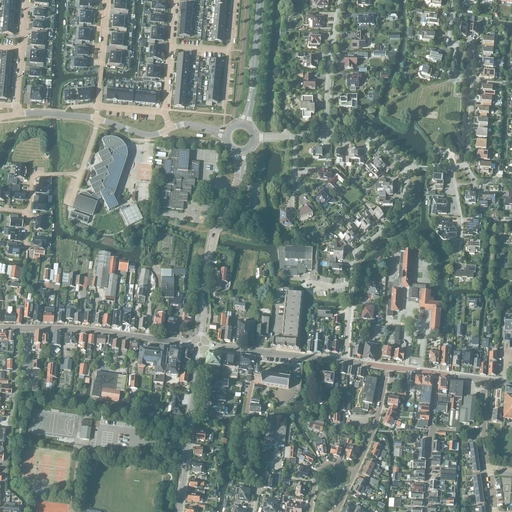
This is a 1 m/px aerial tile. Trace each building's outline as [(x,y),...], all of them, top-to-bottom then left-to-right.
[(86,0),(76,0),(76,2),(80,3),(79,7),(88,8),(89,8),(91,8),(91,7),(92,7),(93,3),(92,3),(92,1),(86,1),(86,0)] [(153,3),(152,10),(165,11),(165,7),(165,4),(162,4),(162,1),(156,0),(156,4),(153,3)] [(318,7),(318,8),(324,8),(324,7),(327,7),(327,0),(312,0),(313,5),(316,5),(316,7),(318,7)] [(127,5),(114,4),(114,8),(114,10),(122,11),(121,14),(128,14),(128,11),(127,11),(127,5)] [(35,13),(34,13),(34,17),(45,18),(45,11),(43,11),(43,8),(37,8),(37,11),(35,11),(35,13)] [(78,9),(77,18),(90,19),(90,18),(90,17),(90,16),(92,16),(92,13),(84,13),(84,10),(78,9)] [(426,24),(429,24),(429,27),(433,27),(434,25),(439,25),(439,20),(439,18),(433,17),(433,13),(425,12),(424,19),(422,18),(421,24),(426,24)] [(152,16),(151,23),(164,24),(164,20),(164,17),(161,17),(161,14),(155,13),(155,16),(152,16)] [(309,19),(313,19),(313,28),(322,28),(323,24),(324,24),(324,17),(315,17),(315,14),(309,14),(309,19)] [(365,17),(359,17),(359,25),(361,25),(361,27),(369,27),(369,25),(374,25),(375,20),(373,20),(373,18),(376,18),(376,14),(365,14),(365,17)] [(113,19),(112,22),(123,23),(123,24),(126,24),(126,18),(127,19),(128,15),(121,15),(121,18),(113,17),(113,19)] [(75,23),(74,27),(76,27),(83,27),(83,24),(91,25),(91,21),(90,21),(90,19),(77,18),(77,23),(75,23)] [(34,25),(33,25),(33,29),(43,30),(43,23),(46,24),(46,20),(36,20),(36,22),(34,22),(34,25)] [(123,23),(112,22),(112,26),(113,26),(112,28),(120,29),(120,32),(126,32),(126,29),(123,29),(123,24),(123,23)] [(458,32),(461,32),(460,35),(461,35),(466,38),(467,26),(461,25),(461,26),(459,26),(459,25),(458,25),(458,32)] [(473,33),(473,34),(478,36),(480,25),(474,25),(471,25),(470,32),(473,33)] [(150,29),(151,29),(150,35),(163,36),(163,35),(164,35),(164,30),(157,30),(157,26),(151,26),(150,29)] [(76,27),(76,35),(89,37),(89,36),(89,31),(82,30),(83,27),(76,27)] [(422,41),(434,42),(435,35),(426,34),(427,31),(419,30),(418,36),(422,36),(422,41)] [(46,32),(40,32),(39,35),(32,34),(32,40),(42,41),(43,36),(46,36),(46,32)] [(112,35),(111,41),(124,42),(125,37),(126,37),(126,33),(120,33),(120,36),(112,35)] [(370,34),(364,34),(358,33),(358,39),(352,39),(352,47),(365,48),(365,46),(366,46),(367,44),(367,43),(366,41),(365,41),(365,40),(368,39),(370,39),(370,34)] [(309,48),(317,48),(317,45),(320,45),(320,41),(321,41),(321,38),(320,38),(320,37),(318,37),(318,34),(311,34),(311,37),(310,37),(310,45),(309,45),(309,48)] [(89,37),(76,35),(75,44),(81,45),(82,42),(89,42),(90,38),(89,38),(89,37)] [(164,37),(163,37),(163,36),(150,35),(150,40),(149,40),(148,44),(155,44),(155,41),(163,42),(164,37)] [(485,44),(484,47),(494,48),(494,45),(494,39),(491,38),(482,38),(484,44),(485,44)] [(45,47),(42,46),(42,41),(32,40),(31,46),(38,46),(38,49),(44,50),(45,47)] [(124,42),(111,41),(111,46),(119,47),(118,50),(127,51),(127,47),(124,47),(124,42)] [(85,49),(85,46),(78,45),(78,49),(77,55),(87,56),(87,52),(87,50),(85,49)] [(155,45),(148,45),(148,48),(149,48),(149,54),(161,55),(161,54),(162,49),(154,49),(155,45)] [(427,51),(431,52),(429,59),(433,60),(433,62),(441,64),(443,57),(439,56),(439,55),(438,54),(435,53),(436,50),(428,48),(428,49),(427,49),(427,51)] [(44,50),(38,49),(38,52),(31,52),(30,58),(41,58),(41,53),(44,53),(44,50)] [(485,55),(485,58),(491,58),(491,56),(495,56),(496,50),(483,49),(484,55),(485,55)] [(110,53),(110,59),(123,60),(123,55),(124,55),(125,51),(118,51),(118,54),(110,53)] [(11,55),(0,53),(0,60),(1,60),(10,61),(11,55)] [(161,55),(149,54),(148,59),(146,59),(146,62),(153,63),(153,60),(162,61),(162,56),(161,56),(161,55)] [(298,58),(303,58),(303,61),(307,61),(307,68),(316,68),(316,65),(318,65),(318,61),(316,61),(316,57),(305,57),(305,54),(298,54),(298,58)] [(345,66),(346,66),(346,68),(345,68),(345,69),(353,69),(353,66),(357,66),(357,59),(368,59),(368,54),(356,54),(356,57),(345,57),(345,66)] [(43,67),(44,58),(41,58),(30,58),(30,63),(37,64),(36,67),(43,67)] [(74,61),(74,68),(79,68),(79,69),(83,69),(83,68),(86,69),(86,65),(86,64),(86,62),(84,62),(84,58),(75,58),(75,61),(74,61)] [(216,59),(210,58),(209,67),(211,67),(220,68),(221,62),(216,62),(216,59)] [(491,58),(485,58),(484,61),(483,61),(481,67),(493,68),(494,62),(493,62),(494,59),(491,58)] [(123,60),(110,59),(109,64),(117,65),(117,68),(123,69),(123,65),(122,65),(123,60)] [(153,64),(146,64),(145,73),(160,74),(160,73),(160,68),(153,68),(153,64)] [(32,67),(31,70),(30,70),(29,73),(28,77),(38,78),(39,71),(38,71),(38,68),(32,67)] [(419,73),(419,74),(419,75),(420,75),(420,76),(420,77),(421,77),(421,78),(422,78),(423,79),(424,79),(425,76),(436,79),(438,73),(430,71),(431,69),(424,67),(422,72),(419,71),(419,72),(419,73)] [(495,73),(495,70),(486,69),(486,72),(484,72),(482,78),(494,79),(495,73)] [(160,74),(145,73),(144,78),(142,78),(142,81),(151,82),(152,79),(160,80),(160,75),(159,75),(160,74)] [(350,87),(350,91),(356,91),(356,87),(358,87),(358,80),(361,80),(362,74),(354,74),(353,78),(347,78),(347,79),(347,80),(346,81),(346,82),(346,83),(346,84),(347,84),(347,85),(347,86),(347,87),(350,87)] [(304,89),(315,89),(315,81),(312,81),(312,76),(305,75),(305,81),(304,81),(304,83),(303,83),(303,84),(303,86),(303,87),(304,87),(304,89)] [(32,87),(27,86),(27,93),(31,93),(30,101),(35,101),(36,101),(37,90),(31,89),(32,87)] [(493,87),(482,86),(483,92),(484,92),(484,95),(490,96),(495,96),(495,87),(493,87)] [(77,87),(74,87),(74,89),(74,95),(77,95),(78,102),(84,101),(83,88),(77,89),(77,87)] [(92,87),(83,88),(84,101),(89,101),(89,94),(92,94),(92,87)] [(42,90),(37,90),(36,101),(41,102),(42,96),(47,97),(48,88),(42,88),(42,90)] [(113,89),(104,88),(103,94),(107,95),(106,100),(112,101),(112,91),(113,91),(113,89)] [(74,95),(74,89),(70,89),(71,92),(64,93),(65,103),(69,102),(72,101),(71,95),(74,95)] [(160,93),(151,92),(151,94),(150,104),(156,105),(156,99),(160,99),(160,93)] [(339,101),(339,105),(341,105),(341,107),(344,107),(344,108),(347,108),(347,110),(348,111),(350,111),(351,110),(351,108),(353,108),(357,108),(357,101),(357,96),(347,96),(347,101),(339,101)] [(212,106),(212,103),(217,103),(218,98),(206,97),(206,105),(212,106)] [(313,97),(302,97),(303,103),(300,103),(301,111),(303,111),(303,118),(311,118),(311,114),(314,114),(314,107),(313,107),(313,97)] [(483,103),(483,106),(491,107),(491,104),(494,104),(494,98),(481,97),(482,103),(483,103)] [(481,114),(480,117),(487,118),(487,115),(489,115),(489,109),(478,108),(479,114),(481,114)] [(480,125),(480,128),(486,129),(487,129),(488,126),(488,120),(477,119),(479,125),(480,125)] [(486,129),(480,128),(479,131),(478,131),(476,137),(487,138),(487,132),(486,132),(486,129)] [(76,196),(76,197),(72,208),(93,216),(98,200),(102,198),(109,212),(118,207),(113,198),(126,160),(127,158),(127,157),(127,155),(127,154),(127,152),(127,151),(126,149),(125,148),(125,146),(124,145),(123,144),(122,143),(121,142),(120,141),(119,140),(117,139),(116,139),(114,138),(113,138),(111,137),(110,137),(108,137),(107,138),(105,138),(104,138),(103,139),(102,139),(107,150),(98,155),(102,164),(93,168),(97,177),(88,182),(94,194),(91,197),(89,195),(88,194),(87,194),(87,193),(86,193),(85,193),(84,193),(83,193),(82,193),(81,193),(81,194),(80,194),(80,195),(79,195),(79,196),(78,197),(76,196)] [(475,148),(486,149),(487,143),(486,143),(487,140),(479,139),(479,142),(477,142),(475,148)] [(313,158),(319,158),(319,160),(326,160),(326,150),(319,150),(319,149),(313,149),(312,149),(312,154),(313,154),(313,158)] [(340,164),(346,164),(346,157),(343,157),(343,150),(341,150),(338,149),(337,150),(337,151),(337,153),(335,154),(336,157),(337,157),(337,160),(339,160),(340,164)] [(352,160),(355,160),(355,150),(354,150),(351,149),(351,150),(349,150),(349,157),(346,157),(346,164),(350,164),(352,164),(352,160)] [(355,150),(355,160),(357,160),(358,164),(364,164),(364,157),(361,157),(361,150),(359,150),(359,149),(355,150)] [(171,209),(183,210),(184,202),(187,202),(188,195),(191,195),(192,188),(195,188),(195,181),(198,181),(198,178),(200,162),(189,162),(190,152),(172,150),(171,161),(164,161),(163,175),(170,176),(169,178),(166,178),(166,185),(163,185),(162,192),(159,192),(159,200),(162,200),(161,207),(172,208),(171,209)] [(487,154),(488,151),(480,150),(480,153),(479,153),(478,154),(477,159),(490,160),(490,154),(487,154)] [(373,167),(374,169),(381,162),(381,161),(380,159),(378,159),(377,158),(372,163),(370,161),(365,165),(370,170),(373,167)] [(372,172),(378,178),(383,174),(380,171),(385,167),(384,165),(385,164),(382,162),(382,163),(381,162),(374,169),(372,172)] [(488,173),(488,174),(489,174),(489,175),(493,175),(493,170),(491,170),(491,164),(479,163),(480,169),(484,170),(484,172),(483,172),(483,173),(488,173)] [(25,172),(26,167),(16,167),(15,177),(9,176),(8,184),(16,185),(17,179),(24,179),(25,175),(26,172),(25,172)] [(326,171),(326,170),(323,170),(323,171),(321,171),(321,173),(319,173),(319,177),(321,177),(321,179),(328,179),(328,183),(332,183),(334,182),(334,174),(333,172),(332,172),(332,171),(326,171)] [(339,174),(337,176),(341,180),(340,181),(343,184),(346,182),(342,178),(343,178),(339,174)] [(436,186),(436,189),(443,190),(443,186),(444,177),(442,177),(442,176),(441,176),(441,177),(437,177),(437,176),(436,176),(435,176),(434,176),(433,176),(433,177),(432,178),(432,179),(432,180),(432,181),(433,181),(433,182),(434,182),(435,183),(436,183),(437,183),(437,186),(435,186),(436,186)] [(45,186),(46,181),(39,180),(39,186),(36,185),(35,193),(45,194),(46,186),(45,186)] [(379,189),(383,189),(393,189),(393,188),(394,185),(393,185),(393,183),(386,183),(386,180),(379,180),(379,189)] [(12,186),(12,192),(15,192),(14,199),(25,200),(25,193),(18,192),(19,186),(12,186)] [(322,187),(319,190),(322,193),(315,199),(322,207),(327,203),(328,203),(329,203),(330,204),(331,204),(332,204),(333,203),(334,203),(335,202),(336,202),(336,201),(322,186),(321,186),(322,187)] [(5,190),(0,189),(0,200),(4,201),(4,198),(9,198),(10,192),(5,191),(5,190)] [(379,193),(379,198),(386,198),(386,195),(393,195),(393,193),(394,193),(393,189),(383,189),(383,191),(379,192),(379,193)] [(466,193),(465,201),(468,201),(468,204),(472,204),(475,204),(475,201),(478,201),(479,195),(476,195),(476,194),(471,194),(471,193),(466,193)] [(479,208),(487,208),(487,202),(495,202),(495,193),(483,193),(483,199),(480,199),(479,208)] [(45,198),(39,197),(38,203),(34,202),(34,210),(45,211),(45,203),(45,198)] [(438,214),(447,214),(447,205),(446,205),(446,200),(443,199),(443,197),(444,197),(438,197),(438,199),(433,199),(436,205),(438,205),(438,214)] [(386,198),(379,198),(379,204),(383,204),(383,207),(385,207),(385,210),(387,211),(389,212),(391,210),(392,209),(391,208),(391,207),(392,207),(393,207),(393,206),(394,206),(393,203),(393,201),(386,201),(386,198)] [(306,206),(307,208),(300,210),(300,219),(308,216),(308,217),(309,218),(310,218),(311,218),(312,218),(312,217),(313,216),(313,215),(313,214),(311,212),(314,210),(309,203),(306,206)] [(121,213),(128,228),(143,220),(135,206),(127,210),(121,213)] [(373,208),(368,212),(372,217),(375,215),(379,221),(380,220),(381,220),(384,219),(383,218),(384,217),(383,216),(378,210),(376,211),(373,208)] [(281,225),(283,225),(284,226),(286,226),(286,225),(292,225),(292,210),(281,210),(281,218),(280,218),(280,222),(281,223),(281,225)] [(89,218),(71,212),(69,218),(87,224),(89,218)] [(365,215),(364,216),(361,217),(364,221),(370,228),(371,228),(374,227),(373,225),(374,224),(370,219),(372,217),(368,212),(365,215)] [(23,220),(16,219),(16,216),(10,215),(10,219),(11,219),(10,227),(22,228),(23,220)] [(370,228),(364,221),(361,217),(354,223),(358,228),(361,226),(365,232),(366,231),(368,232),(370,229),(369,229),(370,228)] [(35,229),(35,230),(43,231),(44,219),(37,218),(36,226),(35,226),(34,229),(35,229)] [(457,237),(457,234),(457,230),(456,230),(456,228),(455,228),(454,227),(453,227),(453,224),(449,224),(449,220),(439,219),(439,226),(447,227),(446,232),(446,234),(437,233),(443,240),(456,241),(456,237),(457,237)] [(69,220),(68,224),(86,231),(87,227),(69,220)] [(467,223),(467,230),(465,230),(465,236),(473,236),(473,233),(477,233),(477,232),(478,224),(479,224),(479,220),(472,220),(472,223),(467,223)] [(350,232),(348,233),(354,241),(354,240),(355,241),(358,239),(357,238),(358,237),(354,231),(357,229),(353,224),(348,228),(350,232)] [(15,230),(8,230),(8,236),(10,236),(10,241),(21,242),(21,240),(22,240),(22,236),(21,235),(21,234),(19,234),(14,233),(15,230)] [(354,241),(348,233),(346,235),(343,232),(342,233),(338,236),(342,241),(345,239),(349,244),(350,243),(352,244),(354,241),(353,241),(354,241)] [(116,241),(104,237),(102,243),(114,246),(116,241)] [(45,247),(46,239),(34,238),(33,245),(38,246),(38,249),(45,250),(45,247)] [(469,252),(469,254),(475,254),(475,253),(476,247),(480,248),(481,240),(469,240),(468,247),(467,247),(467,252),(469,252)] [(16,244),(8,243),(8,247),(9,247),(8,255),(19,255),(20,248),(16,247),(16,244)] [(330,253),(334,253),(337,254),(344,254),(345,250),(344,250),(344,248),(337,248),(337,244),(331,244),(330,248),(330,250),(330,253)] [(284,272),(284,276),(297,277),(297,276),(299,276),(299,274),(305,274),(305,271),(312,271),(313,249),(286,247),(286,248),(278,247),(280,272),(283,272),(284,272)] [(44,251),(34,250),(33,259),(39,260),(40,255),(44,256),(44,251)] [(403,288),(410,288),(410,284),(411,266),(412,251),(404,251),(401,251),(400,266),(399,279),(393,284),(390,284),(387,317),(392,317),(393,311),(399,312),(400,290),(403,288)] [(99,253),(96,277),(98,277),(96,288),(107,289),(106,296),(115,298),(117,276),(114,276),(108,275),(110,258),(111,254),(99,253)] [(330,258),(329,262),(336,262),(336,259),(343,260),(343,258),(345,258),(344,255),(344,254),(337,254),(334,253),(334,256),(330,256),(330,258)] [(110,258),(108,275),(114,276),(116,259),(110,258)] [(127,272),(128,262),(121,260),(120,268),(125,268),(124,272),(127,272)] [(329,262),(329,271),(335,271),(334,275),(339,275),(340,272),(341,272),(342,272),(342,271),(343,271),(343,268),(342,268),(342,266),(335,265),(336,262),(329,262)] [(6,278),(17,280),(18,268),(8,266),(6,278)] [(467,278),(473,279),(474,273),(476,273),(476,266),(466,266),(466,272),(460,272),(460,271),(455,272),(455,278),(461,278),(461,277),(467,277),(467,278)] [(149,271),(141,270),(139,287),(140,287),(138,297),(137,297),(136,304),(144,305),(149,271)] [(161,270),(161,298),(173,299),(174,294),(174,279),(173,279),(173,270),(161,270)] [(213,281),(212,287),(222,288),(222,282),(228,283),(229,271),(221,270),(219,281),(213,281)] [(76,275),(69,274),(68,287),(74,288),(76,275)] [(408,302),(420,303),(421,303),(422,292),(425,292),(426,286),(410,284),(410,288),(408,302)] [(381,296),(379,296),(380,287),(368,285),(367,293),(374,294),(374,299),(381,300),(381,296)] [(421,303),(420,303),(419,310),(420,310),(420,312),(429,312),(429,314),(431,314),(429,333),(439,333),(441,312),(442,304),(433,304),(434,300),(430,300),(430,292),(425,292),(422,292),(421,303)] [(303,296),(302,294),(286,293),(282,338),(299,339),(303,296)] [(170,303),(170,308),(181,309),(181,303),(181,299),(182,299),(182,294),(174,294),(173,299),(173,303),(170,303)] [(469,297),(469,303),(474,303),(474,308),(480,308),(480,298),(469,297)] [(31,314),(33,306),(33,301),(26,300),(23,318),(30,319),(31,314)] [(33,322),(41,323),(42,309),(37,308),(37,305),(35,305),(33,322)] [(364,307),(363,313),(373,314),(373,311),(376,311),(377,306),(371,305),(370,308),(364,307)] [(5,322),(15,323),(16,314),(12,314),(12,308),(8,308),(8,310),(8,314),(5,314),(5,322)] [(54,309),(44,308),(43,311),(43,322),(53,323),(54,309)] [(72,322),(73,321),(73,320),(74,308),(69,308),(67,308),(67,312),(66,312),(66,320),(69,320),(69,321),(72,322)] [(323,310),(323,309),(319,309),(318,317),(333,318),(333,314),(330,314),(330,310),(323,310)] [(122,315),(122,320),(123,320),(123,325),(129,325),(131,311),(123,310),(122,315)] [(96,314),(95,325),(102,326),(103,312),(99,311),(98,315),(96,314)] [(373,314),(363,313),(362,319),(369,320),(368,323),(375,323),(376,317),(373,317),(373,314)] [(119,315),(114,314),(112,327),(118,328),(118,324),(120,324),(121,315),(119,315)] [(105,327),(106,326),(110,327),(111,318),(109,318),(109,317),(108,316),(108,317),(107,317),(107,316),(107,315),(106,315),(105,315),(104,315),(104,316),(103,317),(102,326),(103,326),(103,327),(105,327)] [(154,324),(156,325),(156,326),(164,327),(166,316),(158,315),(158,317),(155,317),(154,324)] [(511,316),(509,317),(509,319),(507,319),(506,319),(504,319),(504,322),(506,323),(505,331),(503,331),(503,334),(505,335),(508,335),(507,346),(504,346),(504,353),(511,353),(511,316)] [(146,321),(146,317),(143,317),(142,321),(139,320),(138,329),(145,330),(146,321)] [(268,334),(270,318),(263,317),(262,326),(258,326),(257,336),(258,337),(260,337),(261,337),(263,337),(263,336),(264,336),(265,334),(268,334)] [(174,323),(174,321),(172,320),(172,322),(167,322),(166,332),(176,334),(178,323),(174,323)] [(255,322),(238,321),(237,334),(237,339),(253,341),(255,322)] [(41,345),(42,332),(35,332),(34,344),(37,345),(37,347),(37,350),(41,351),(42,345),(41,345)] [(53,353),(58,347),(61,347),(62,333),(52,333),(51,346),(49,345),(49,351),(49,354),(53,355),(53,353)] [(65,335),(65,344),(74,345),(74,348),(77,348),(77,345),(77,335),(65,335)] [(81,351),(85,352),(87,336),(79,335),(78,340),(79,340),(78,344),(82,345),(81,351)] [(313,353),(321,353),(322,343),(320,343),(321,335),(316,335),(315,349),(314,349),(313,353)] [(86,352),(85,360),(90,360),(92,346),(94,346),(95,337),(94,337),(94,336),(91,336),(88,336),(87,345),(87,351),(86,352)] [(97,337),(96,347),(99,347),(98,351),(101,351),(101,347),(101,346),(102,345),(105,345),(105,338),(97,337)] [(101,347),(101,351),(101,352),(106,353),(107,345),(111,346),(112,338),(106,337),(105,345),(105,346),(101,346),(101,347)] [(471,345),(471,346),(478,347),(479,346),(478,346),(479,338),(472,338),(471,345)] [(272,339),(271,347),(273,347),(276,347),(299,350),(300,342),(274,340),(272,339)] [(324,352),(331,352),(333,339),(326,339),(324,352)] [(120,342),(113,341),(111,353),(112,354),(113,354),(114,353),(118,353),(118,350),(120,342)] [(137,351),(137,353),(139,354),(139,352),(140,343),(129,342),(129,350),(137,351)] [(365,344),(363,360),(375,362),(378,346),(365,344)] [(441,351),(441,353),(441,357),(440,365),(442,365),(443,366),(443,367),(445,367),(446,366),(448,366),(449,365),(451,365),(451,358),(451,357),(452,349),(448,349),(448,345),(442,345),(442,347),(441,351)] [(393,347),(391,347),(385,346),(384,346),(384,348),(382,358),(383,358),(383,359),(390,360),(390,359),(391,359),(391,358),(392,350),(393,347)] [(152,370),(155,370),(153,383),(163,384),(167,349),(160,349),(159,352),(140,349),(138,368),(144,369),(145,366),(153,367),(152,370)] [(178,370),(176,370),(176,366),(179,366),(180,351),(170,350),(169,356),(168,356),(167,359),(169,359),(168,369),(167,369),(166,377),(177,378),(178,370)] [(183,360),(186,360),(186,363),(190,364),(191,359),(190,358),(190,355),(191,352),(188,352),(188,351),(185,350),(184,351),(183,360)] [(430,364),(433,364),(433,365),(434,365),(435,365),(437,366),(437,365),(438,365),(439,354),(432,353),(433,350),(430,350),(430,353),(429,357),(431,357),(430,364)] [(403,360),(404,353),(403,353),(403,352),(395,351),(394,359),(394,360),(402,361),(402,360),(403,360)] [(221,360),(222,355),(212,354),(212,353),(211,352),(210,352),(209,353),(208,353),(208,354),(208,353),(207,366),(220,368),(221,363),(221,360)] [(462,365),(472,366),(473,353),(463,352),(462,365)] [(497,354),(490,353),(488,375),(496,376),(497,354)] [(222,361),(221,367),(225,368),(225,367),(230,368),(231,356),(230,355),(226,355),(225,361),(222,361)] [(239,369),(239,370),(246,371),(246,370),(247,366),(248,366),(248,369),(249,370),(248,376),(251,376),(253,370),(255,357),(250,356),(251,356),(246,355),(246,356),(242,355),(241,355),(239,368),(239,369)] [(230,368),(230,369),(235,369),(239,369),(239,363),(236,363),(237,357),(237,356),(236,356),(233,356),(231,356),(230,368)] [(64,370),(71,371),(72,361),(65,360),(64,370)] [(13,361),(6,361),(6,368),(2,367),(2,371),(9,372),(10,370),(13,370),(13,361)] [(57,366),(48,365),(47,377),(52,378),(56,378),(57,366)] [(356,382),(360,383),(361,378),(364,379),(365,370),(364,370),(362,369),(362,370),(358,369),(356,382)] [(101,399),(118,402),(120,391),(121,392),(123,376),(97,372),(96,382),(94,382),(92,397),(101,398),(101,399)] [(179,382),(187,383),(188,375),(181,374),(179,382)] [(262,385),(268,386),(289,389),(290,378),(264,374),(264,376),(256,375),(255,382),(262,384),(262,385)] [(322,389),(326,390),(327,389),(333,390),(333,389),(338,390),(338,376),(335,376),(334,375),(323,374),(322,386),(322,389)] [(367,378),(364,377),(364,378),(365,378),(364,383),(366,383),(364,390),(363,411),(368,412),(369,404),(372,405),(375,392),(377,385),(376,385),(377,380),(367,378)] [(420,405),(430,406),(433,379),(432,378),(424,377),(423,377),(420,405)] [(438,395),(439,395),(447,396),(449,380),(448,380),(440,379),(438,395)] [(216,387),(216,388),(217,388),(220,388),(219,391),(226,391),(226,388),(229,388),(229,382),(217,381),(216,385),(216,387)] [(463,383),(450,382),(449,395),(456,395),(455,398),(458,398),(458,400),(462,400),(463,383)] [(0,393),(11,394),(12,386),(1,385),(0,393)] [(511,387),(506,387),(503,414),(503,418),(502,419),(503,419),(503,420),(505,421),(505,419),(511,419),(511,387)] [(214,397),(213,402),(226,402),(226,396),(226,392),(218,392),(217,395),(215,395),(214,397)] [(173,395),(171,413),(181,415),(182,407),(179,407),(179,406),(178,405),(177,405),(178,401),(180,401),(180,396),(173,395)] [(399,399),(389,397),(388,405),(391,406),(391,407),(395,409),(397,410),(398,407),(398,404),(400,404),(400,401),(399,400),(399,399)] [(476,399),(473,398),(468,398),(467,398),(467,399),(464,398),(464,406),(461,406),(460,424),(469,425),(470,423),(474,423),(476,399)] [(462,400),(458,400),(452,399),(451,410),(449,410),(448,418),(448,426),(447,428),(456,429),(456,434),(459,434),(459,429),(460,424),(461,406),(462,400)] [(436,411),(437,412),(446,413),(447,404),(438,403),(437,409),(436,411)] [(211,413),(225,414),(225,408),(223,407),(224,404),(215,404),(215,407),(212,407),(211,407),(211,409),(211,410),(211,413)] [(250,407),(250,410),(250,412),(259,413),(259,415),(261,415),(262,413),(261,413),(261,406),(251,405),(251,406),(251,407),(250,407)] [(393,420),(396,414),(397,414),(398,410),(397,410),(395,409),(391,407),(389,411),(388,411),(386,417),(393,420)] [(503,418),(503,414),(502,413),(502,412),(494,411),(493,422),(501,423),(501,418),(503,418)] [(424,427),(428,427),(428,421),(429,415),(416,413),(416,420),(421,420),(420,424),(418,424),(417,428),(424,429),(424,427)] [(344,415),(334,415),(334,423),(340,423),(340,430),(344,430),(344,415)] [(393,420),(386,417),(383,424),(391,426),(393,420)] [(81,427),(79,439),(89,441),(91,429),(91,428),(92,422),(82,420),(81,427)] [(324,426),(314,423),(312,429),(322,431),(324,426)] [(264,440),(274,441),(276,425),(265,424),(264,440)] [(205,441),(212,442),(213,435),(206,434),(197,432),(196,440),(205,442),(205,441)] [(338,449),(332,447),(331,454),(334,455),(334,456),(334,457),(337,458),(337,457),(340,457),(342,446),(345,446),(347,440),(344,440),(343,441),(340,441),(338,449)] [(316,448),(317,451),(320,451),(321,456),(327,455),(326,447),(325,441),(322,441),(322,443),(316,444),(316,448)] [(415,449),(425,449),(426,441),(420,441),(419,445),(416,444),(415,449)] [(433,453),(443,453),(444,443),(434,442),(433,453)] [(375,444),(373,450),(379,452),(379,453),(382,454),(383,451),(380,450),(382,446),(375,444)] [(349,452),(346,459),(352,461),(355,453),(352,452),(354,447),(347,445),(345,451),(349,452)] [(194,455),(203,456),(204,449),(195,448),(194,455)] [(379,452),(373,450),(371,456),(377,459),(379,453),(379,452)] [(426,451),(414,450),(414,454),(418,454),(418,459),(426,459),(426,451)] [(300,460),(300,461),(303,463),(303,462),(307,465),(308,463),(312,464),(313,462),(314,460),(315,459),(311,457),(313,454),(309,452),(306,457),(302,455),(300,460)] [(426,461),(414,460),(413,464),(411,464),(411,468),(425,469),(426,461)] [(368,462),(365,468),(373,472),(380,475),(381,471),(378,470),(380,466),(376,464),(375,465),(368,462)] [(192,472),(201,474),(202,466),(193,465),(193,468),(193,469),(192,471),(193,471),(192,472)] [(298,472),(297,475),(300,476),(299,478),(303,479),(303,477),(307,478),(309,473),(309,471),(306,470),(306,469),(302,468),(302,467),(300,467),(298,472)] [(373,472),(365,468),(362,474),(370,478),(371,475),(375,476),(379,477),(380,475),(373,472)] [(269,476),(269,473),(266,472),(264,482),(267,482),(266,488),(272,489),(273,488),(274,489),(274,488),(275,486),(274,485),(273,485),(274,480),(274,479),(274,477),(269,476)] [(367,483),(360,480),(357,486),(364,489),(368,491),(372,493),(373,490),(369,489),(369,488),(366,486),(367,483)] [(443,483),(430,482),(429,491),(445,492),(445,486),(442,486),(443,483)] [(296,496),(300,497),(300,496),(304,496),(305,489),(302,488),(303,485),(298,484),(296,496)] [(412,492),(423,493),(424,485),(413,484),(412,492)] [(237,489),(236,495),(250,497),(251,495),(251,492),(250,492),(250,491),(244,490),(244,487),(237,486),(236,489),(237,489)] [(364,489),(357,486),(354,492),(361,495),(363,491),(366,492),(367,490),(364,489)] [(192,502),(200,503),(203,503),(203,500),(200,500),(201,497),(197,496),(189,495),(189,498),(188,497),(187,502),(192,503),(192,502)] [(250,497),(236,495),(235,500),(234,503),(241,505),(242,502),(248,503),(248,502),(249,502),(250,498),(250,497)] [(269,511),(272,500),(266,499),(266,497),(263,496),(261,506),(264,506),(264,511),(265,511),(264,511),(269,511)] [(272,500),(269,511),(275,511),(276,507),(279,507),(281,500),(277,500),(277,501),(272,500)] [(286,511),(293,511),(295,506),(291,505),(291,502),(288,502),(287,505),(286,511)] [(4,506),(3,511),(10,511),(18,511),(19,508),(14,507),(15,504),(5,503),(5,506),(4,506)] [(295,506),(293,511),(301,511),(303,507),(302,507),(303,504),(299,503),(299,506),(295,506)]
